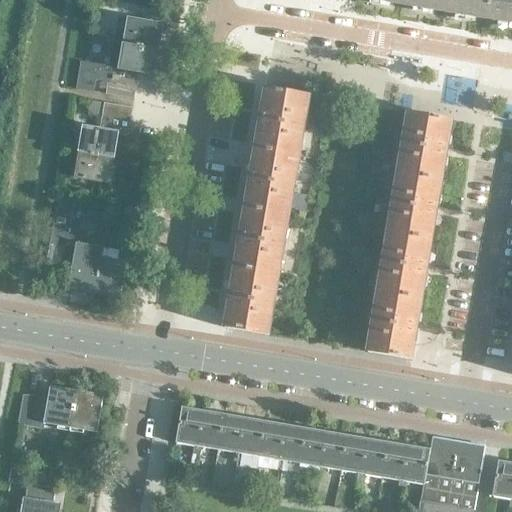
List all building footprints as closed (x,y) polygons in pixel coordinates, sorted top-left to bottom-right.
[(423,9),(424,0),(380,0),(380,2),(388,3),(388,2),(415,6),(415,8),(423,9)] [(444,11),(446,0),(424,0),(423,9),(430,10),(431,9),(444,11)] [(465,16),(468,0),(446,0),(444,11),(458,13),(458,15),(465,16)] [(487,18),(490,0),(468,0),(465,16),(473,18),(473,16),(487,18)] [(508,24),(511,0),(490,0),(487,18),(501,21),(500,22),(508,24)] [(158,50),(163,25),(128,19),(124,44),(158,50)] [(154,76),(158,50),(124,44),(120,69),(120,70),(138,73),(154,76)] [(136,86),(138,73),(120,70),(120,69),(110,67),(108,81),(136,86)] [(133,99),(136,86),(108,81),(106,94),(133,99)] [(299,157),(309,100),(310,97),(265,90),(263,105),(264,105),(266,108),(265,115),(263,115),(263,116),(260,118),(260,122),(261,124),(261,125),(261,126),(263,126),(262,134),(259,135),(258,135),(255,150),(299,157)] [(129,122),(132,109),(104,104),(102,118),(129,122)] [(447,150),(446,147),(446,146),(444,146),(445,138),(448,137),(449,137),(452,122),(408,114),(397,174),(442,181),(444,167),(443,166),(441,164),(442,157),(444,157),(444,156),(446,154),(447,150)] [(127,136),(129,122),(102,118),(100,130),(100,131),(118,134),(127,136)] [(114,159),(118,134),(100,131),(100,130),(84,127),(79,153),(114,159)] [(289,216),(297,168),(299,157),(255,150),(253,164),(254,165),(256,167),(255,174),(253,174),(253,175),(250,177),(250,181),(251,183),(251,184),(251,185),(253,185),(252,193),(249,194),(248,194),(245,209),(289,216)] [(109,184),(114,159),(79,153),(75,178),(109,184)] [(437,209),(436,207),(436,206),(436,205),(434,205),(435,197),(438,196),(439,196),(442,181),(397,174),(387,233),(432,241),(434,226),(433,226),(431,223),(432,216),(434,216),(434,215),(436,213),(437,209)] [(279,276),(289,216),(245,209),(243,223),(244,224),(246,226),(245,234),(243,233),(242,234),(243,235),(240,236),(240,240),(241,243),(241,244),(243,244),(242,252),(239,253),(237,253),(235,268),(279,276)] [(427,268),(425,266),(426,266),(426,264),(424,264),(425,256),(428,255),(429,255),(432,241),(387,233),(377,292),(422,300),(424,285),(423,285),(421,283),(422,275),(424,275),(424,274),(426,272),(427,268)] [(59,271),(64,243),(50,241),(46,268),(59,271)] [(72,273),(75,254),(76,255),(78,245),(64,243),(59,271),(72,273)] [(133,284),(139,248),(121,245),(118,262),(101,259),(95,293),(120,298),(123,282),(133,284)] [(95,293),(101,259),(76,255),(75,254),(72,273),(69,289),(95,293)] [(269,336),(277,287),(279,276),(235,268),(233,283),(234,283),(236,285),(235,293),(233,292),(232,294),(233,294),(230,295),(230,299),(231,302),(231,303),(233,304),(232,311),(229,312),(227,312),(225,328),(269,336)] [(417,327),(415,325),(416,325),(416,324),(414,323),(415,315),(418,314),(419,314),(422,300),(377,292),(367,352),(412,360),(414,344),(413,344),(410,342),(412,334),(414,334),(414,333),(416,331),(417,327)] [(70,429),(77,391),(50,387),(48,401),(44,424),(45,424),(70,429)] [(97,433),(103,396),(77,391),(70,429),(97,433)] [(32,426),(36,399),(24,397),(19,424),(32,426)] [(44,424),(48,401),(36,399),(32,426),(44,428),(45,424),(44,424)] [(196,454),(204,411),(182,408),(176,443),(194,447),(193,454),(196,454)] [(218,451),(224,415),(204,411),(196,454),(200,455),(201,448),(218,451)] [(237,461),(245,418),(224,415),(218,451),(235,454),(234,461),(237,461)] [(259,458),(265,422),(245,418),(237,461),(241,462),(242,455),(259,458)] [(278,468),(286,425),(265,422),(259,458),(276,460),(275,468),(278,468)] [(300,465),(306,429),(286,425),(278,468),(282,469),(283,462),(300,465)] [(319,475),(327,432),(306,429),(300,465),(317,467),(316,475),(319,475)] [(341,472),(347,436),(327,432),(319,475),(323,476),(324,469),(341,472)] [(360,482),(368,439),(347,436),(341,472),(358,474),(357,482),(360,482)] [(447,506),(457,449),(450,447),(451,441),(432,438),(430,450),(424,486),(423,485),(420,501),(447,506)] [(382,479),(388,443),(368,439),(360,482),(364,483),(365,476),(382,479)] [(401,489),(409,446),(388,443),(382,479),(399,481),(398,488),(401,489)] [(478,485),(480,474),(484,447),(466,444),(465,450),(457,449),(447,506),(474,510),(478,485)] [(424,486),(430,450),(409,446),(401,489),(405,490),(406,483),(423,485),(424,486)] [(511,507),(511,463),(498,461),(492,497),(510,500),(509,507),(511,507)] [(55,511),(57,506),(25,501),(23,511),(55,511)] [(473,511),(474,510),(447,506),(420,501),(417,511),(473,511)]
